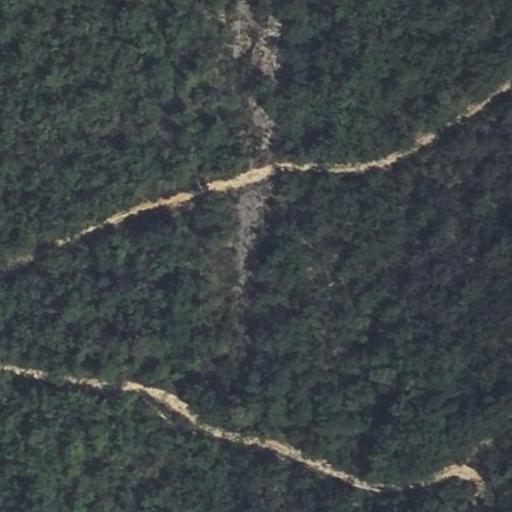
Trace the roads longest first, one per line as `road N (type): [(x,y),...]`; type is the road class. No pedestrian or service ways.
road 1 (track): [(0,367),(82,371),(385,473),(470,461),(481,495),(446,511)]
road 2 (track): [(511,93),(405,154),(212,182),(0,254)]
